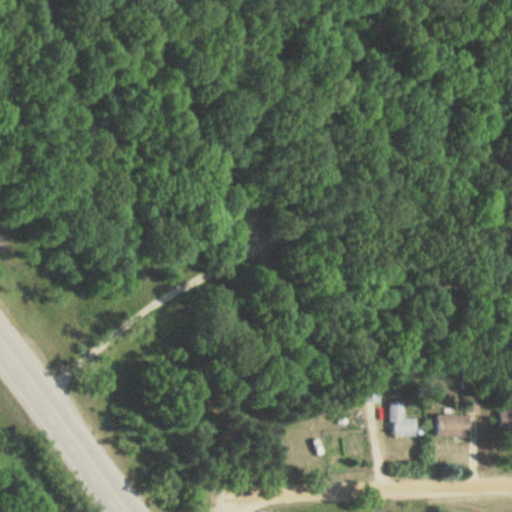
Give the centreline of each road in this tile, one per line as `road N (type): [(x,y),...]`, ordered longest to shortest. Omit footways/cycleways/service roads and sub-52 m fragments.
road 1 (residential): [(238,502),(315,489),(511,481)]
road 2 (primary): [(130,511),(0,333)]
